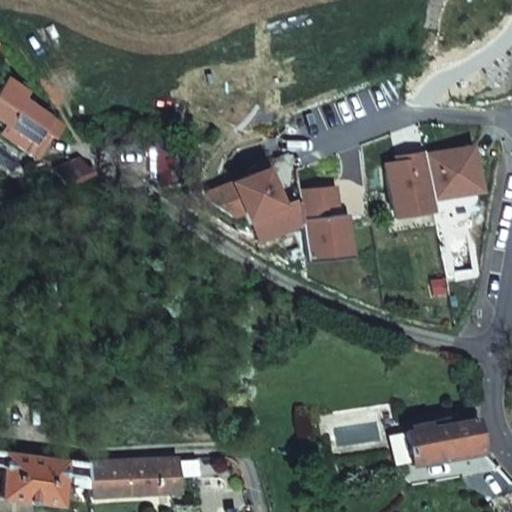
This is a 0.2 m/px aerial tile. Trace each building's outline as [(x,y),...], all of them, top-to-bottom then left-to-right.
[(0,128),(0,132),(25,150),(37,132),(45,137),(56,122),(29,103),(33,96),(6,77),(0,85),(0,117),(5,122),(0,128)] [(37,132),(25,150),(32,155),(45,137),(37,132)] [(185,180),(188,142),(157,143),(157,179),(185,180)] [(424,166),(429,198),(477,191),(469,146),(437,151),(439,164),(424,166)] [(421,153),(421,151),(403,154),(403,159),(393,161),(383,163),(390,207),(429,201),(429,198),(424,166),(421,153)] [(421,153),(424,166),(439,164),(437,151),(421,153)] [(64,183),(91,176),(77,157),(54,167),(64,183)] [(272,232),(301,221),(298,200),(280,208),(265,169),(204,192),(207,199),(229,214),(241,209),(246,222),(265,215),(272,232)] [(315,187),(297,189),(298,200),(301,221),(305,261),(328,259),(327,249),(348,247),(344,213),(318,216),(315,187)] [(429,201),(390,207),(392,217),(431,211),(429,201)] [(265,215),(246,222),(252,239),(272,232),(265,215)] [(327,249),(328,259),(349,257),(348,247),(327,249)] [(475,421),(474,420),(462,423),(461,418),(437,423),(437,428),(430,429),(429,425),(404,430),(410,463),(482,449),(478,436),(475,421)] [(86,486),(87,461),(25,452),(0,449),(0,466),(1,467),(0,473),(0,493),(24,498),(22,511),(33,511),(35,500),(59,503),(63,474),(75,477),(74,482),(86,486)] [(140,459),(87,461),(86,486),(86,487),(87,492),(87,495),(177,489),(176,473),(206,470),(206,457),(140,459)] [(511,511),(511,489),(485,500),(488,511),(511,511)]
